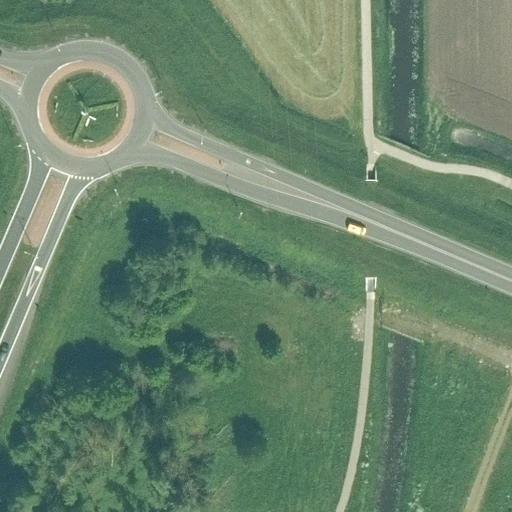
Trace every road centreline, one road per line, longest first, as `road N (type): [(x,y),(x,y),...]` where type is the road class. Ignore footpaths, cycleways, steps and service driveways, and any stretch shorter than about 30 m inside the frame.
road 1 (primary): [(511,280),(314,197)]
road 2 (motorway): [(0,357),(80,168)]
road 3 (primary): [(314,197),(144,108)]
road 4 (primary): [(131,147),(219,179),(314,197)]
road 5 (primary): [(144,108),(130,71),(95,50),(73,50),(40,71)]
road 6 (motorway): [(46,153),(0,264)]
